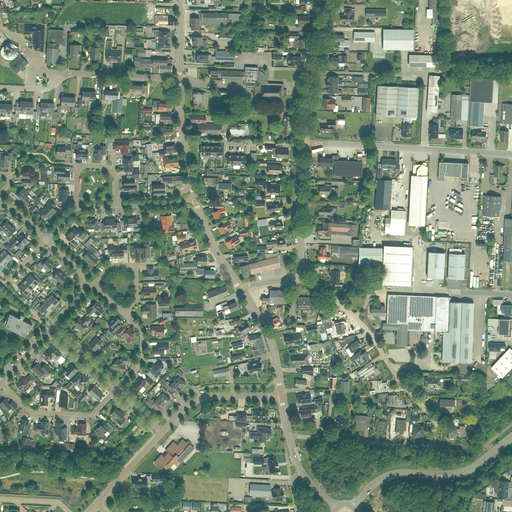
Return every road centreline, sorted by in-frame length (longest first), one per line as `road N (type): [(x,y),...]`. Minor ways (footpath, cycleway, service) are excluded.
road 1 (residential): [(298,276),(375,341),(432,417),(432,448),(287,435)]
road 2 (unclassified): [(511,154),(304,142)]
road 3 (tertiary): [(352,506),(378,480),(467,470),(511,436)]
road 4 (residential): [(304,142),(329,0)]
road 5 (residential): [(115,388),(91,414),(32,412),(0,383)]
road 6 (residential): [(161,432),(196,399),(280,396)]
road 7 (residential): [(298,276),(303,144)]
road 8 (residential): [(303,144),(182,140)]
